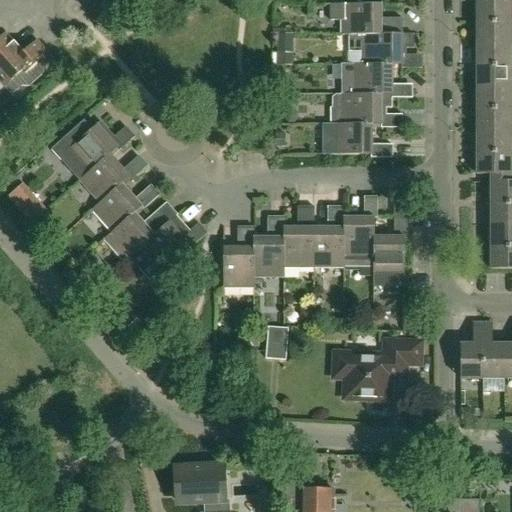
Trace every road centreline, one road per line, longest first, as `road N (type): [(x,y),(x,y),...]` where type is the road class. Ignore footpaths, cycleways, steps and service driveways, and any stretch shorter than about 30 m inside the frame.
road 1 (residential): [(443,446),(201,427),(150,402),(0,230)]
road 2 (residential): [(443,177),(281,178),(217,198),(194,189),(161,152),(160,113)]
road 3 (residential): [(443,177),(442,0)]
road 4 (residential): [(443,446),(443,304)]
road 5 (residential): [(443,304),(443,177)]
